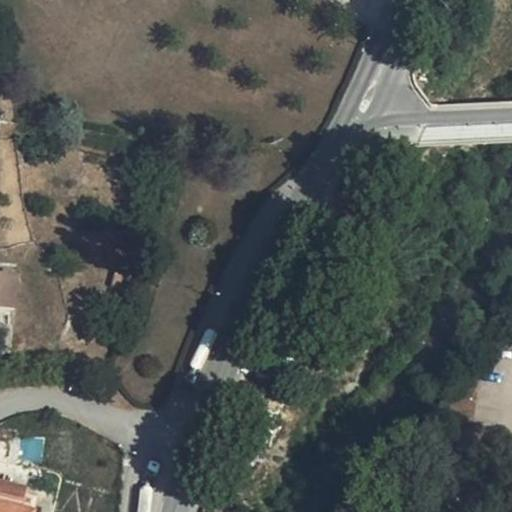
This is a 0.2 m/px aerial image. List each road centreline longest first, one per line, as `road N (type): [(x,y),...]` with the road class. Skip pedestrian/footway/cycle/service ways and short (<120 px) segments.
road 1 (tertiary): [(192,454),(279,225),(371,121)]
road 2 (residential): [(192,454),(78,401),(29,398),(0,407)]
road 3 (tertiary): [(371,121),(511,122)]
road 4 (unclassified): [(367,0),(384,18),(385,41),(371,121)]
